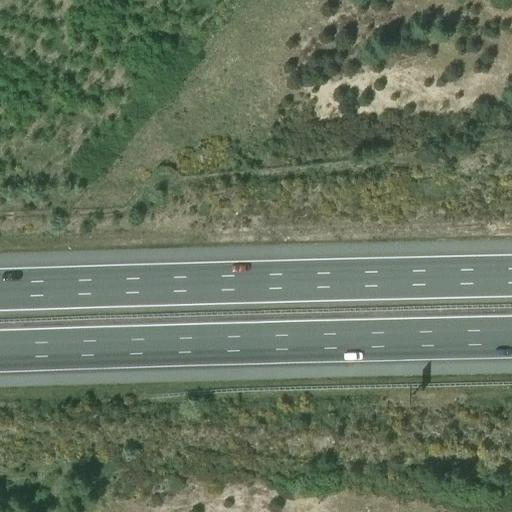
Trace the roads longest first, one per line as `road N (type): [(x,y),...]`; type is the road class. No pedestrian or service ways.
road 1 (motorway): [(511,277),(0,292)]
road 2 (motorway): [(0,352),(511,338)]
